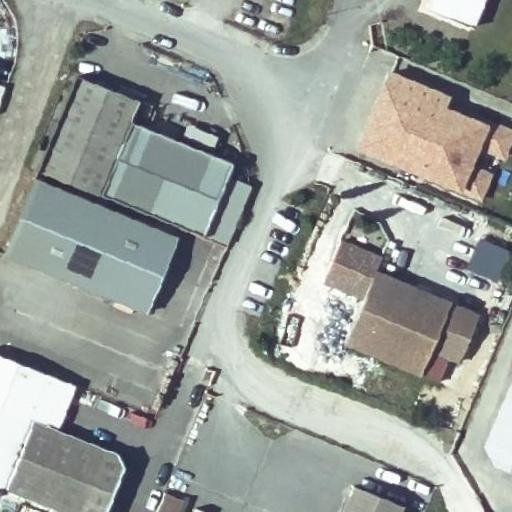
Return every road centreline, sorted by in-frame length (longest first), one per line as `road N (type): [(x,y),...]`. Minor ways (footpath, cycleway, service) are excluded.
road 1 (unclassified): [(304,90),(217,323)]
road 2 (unclassified): [(95,0),(304,90)]
road 3 (unknown): [(217,323),(131,511)]
road 4 (unknown): [(226,358),(226,511)]
